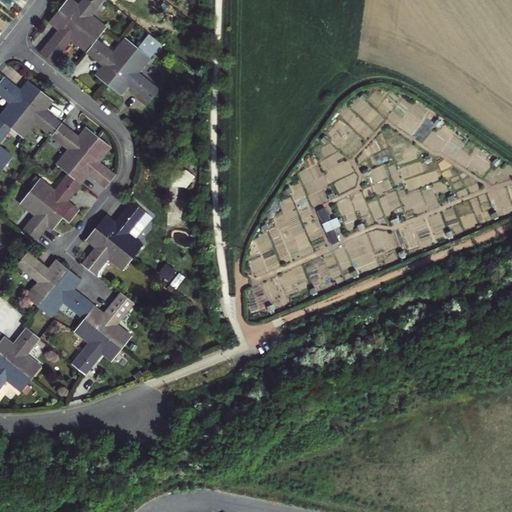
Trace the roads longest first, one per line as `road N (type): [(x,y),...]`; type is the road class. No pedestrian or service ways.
road 1 (residential): [(12,43),(117,126),(128,147),(123,179),(61,255)]
road 2 (residential): [(0,425),(108,410),(245,345)]
